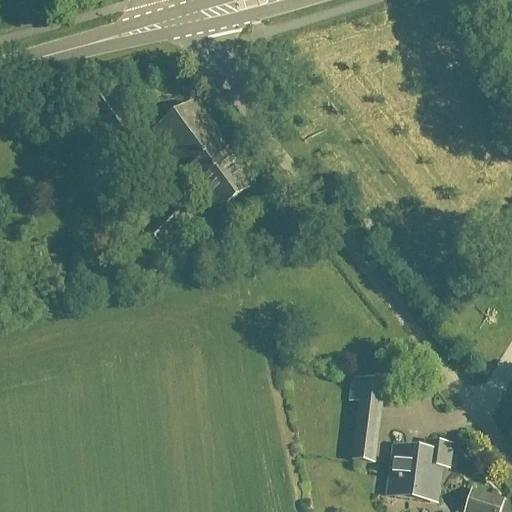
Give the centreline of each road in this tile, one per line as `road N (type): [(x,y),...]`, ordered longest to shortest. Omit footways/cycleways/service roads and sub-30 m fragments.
road 1 (unclassified): [(176,23),(430,341),(511,460)]
road 2 (tertiary): [(176,23),(0,72)]
